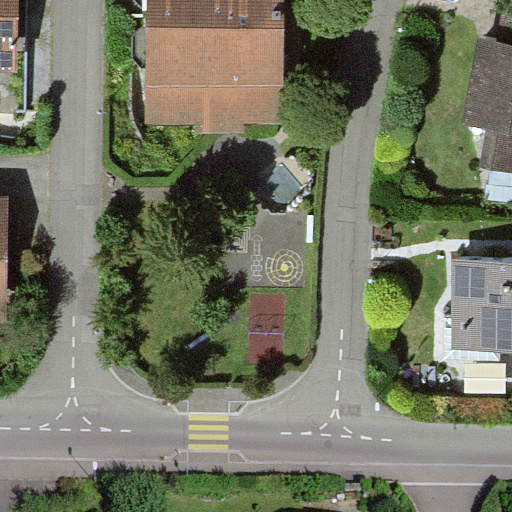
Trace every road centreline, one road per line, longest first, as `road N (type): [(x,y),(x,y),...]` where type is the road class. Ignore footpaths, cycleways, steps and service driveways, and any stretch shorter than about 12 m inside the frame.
road 1 (residential): [(377,0),(345,204),(345,442)]
road 2 (residential): [(72,437),(77,0)]
road 3 (residential): [(345,442),(72,437)]
